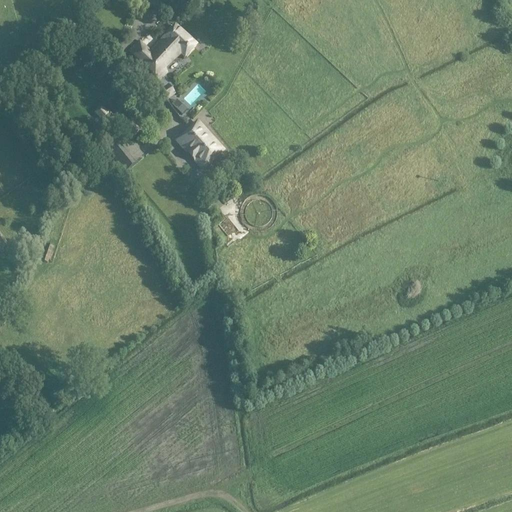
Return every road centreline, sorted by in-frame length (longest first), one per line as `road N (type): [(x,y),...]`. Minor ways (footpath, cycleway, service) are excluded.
road 1 (unclassified): [(0,96),(93,0)]
road 2 (track): [(131,511),(210,494),(246,511)]
